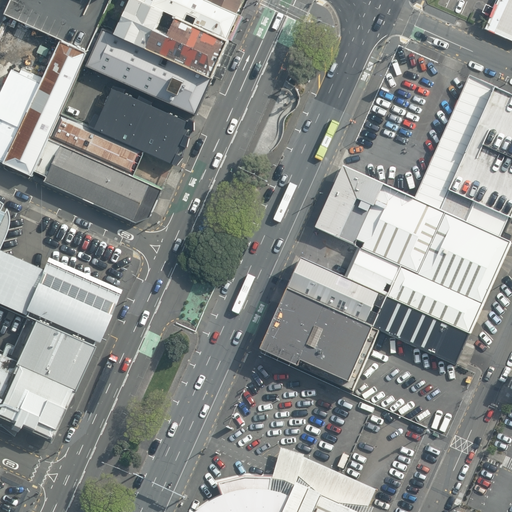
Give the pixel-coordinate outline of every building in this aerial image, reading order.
[(11,0),(5,15),(62,41),(88,52),(112,0),(11,0)] [(214,79),(230,41),(178,17),(170,36),(158,30),(166,11),(153,5),(141,0),(131,0),(116,34),(214,79)] [(178,17),(230,41),(241,15),(238,14),(243,0),(208,0),(207,0),(155,0),(153,5),(166,11),(178,17)] [(511,0),(496,0),(485,27),(511,39),(511,0)] [(197,115),(214,79),(116,34),(105,29),(88,66),(197,115)] [(51,139),(62,113),(84,64),(89,53),(88,52),(62,41),(45,78),(42,83),(5,163),(34,176),(36,171),(51,139)] [(12,64),(0,57),(0,76),(6,79),(12,64)] [(0,97),(0,160),(5,163),(42,83),(13,69),(0,97)] [(413,197),(343,165),(315,228),(417,273),(484,303),(511,242),(502,237),(511,215),(511,96),(467,77),(413,197)] [(118,82),(98,126),(146,148),(154,152),(175,161),(196,117),(118,82)] [(135,176),(146,151),(96,129),(62,113),(51,139),(135,176)] [(164,189),(135,176),(51,139),(36,171),(48,176),(46,181),(138,222),(152,217),(164,189)] [(0,305),(25,316),(24,317),(33,321),(94,347),(121,291),(47,258),(42,270),(0,251),(0,246),(5,236),(8,224),(7,217),(4,209),(2,213),(0,211),(0,207),(1,206),(0,204),(0,305)] [(484,303),(369,253),(355,284),(383,296),(394,301),(480,338),(493,307),(484,303)] [(305,262),(292,291),(370,325),(383,296),(355,284),(305,262)] [(370,325),(292,291),(265,352),(301,367),(304,362),(353,383),(377,328),(370,325)] [(480,338),(394,301),(380,331),(466,368),(480,338)] [(94,347),(33,321),(15,362),(0,355),(0,420),(11,425),(9,429),(16,432),(18,428),(51,444),(66,409),(71,408),(73,404),(74,400),(72,395),(94,347)] [(372,511),(375,505),(369,505),(377,488),(344,473),(305,455),(306,453),(282,446),(273,474),(246,473),(217,480),(223,493),(213,498),(205,502),(197,509),(193,511),(372,511)]
